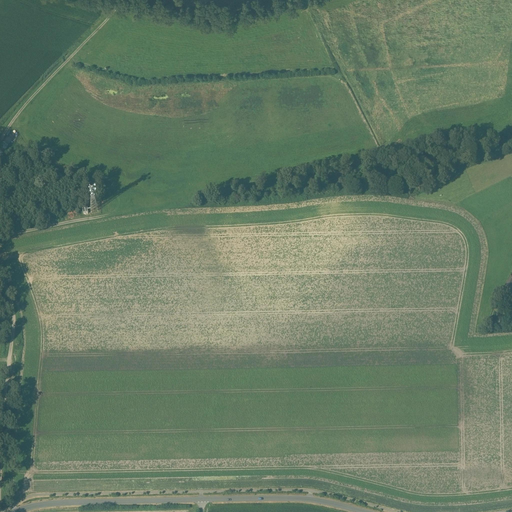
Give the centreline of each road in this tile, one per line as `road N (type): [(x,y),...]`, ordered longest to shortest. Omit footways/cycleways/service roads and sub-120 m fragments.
road 1 (tertiary): [(201,499),(15,511)]
road 2 (track): [(0,139),(122,0)]
road 3 (track): [(0,454),(12,323),(0,272)]
road 4 (tertiary): [(362,511),(299,498),(201,499)]
